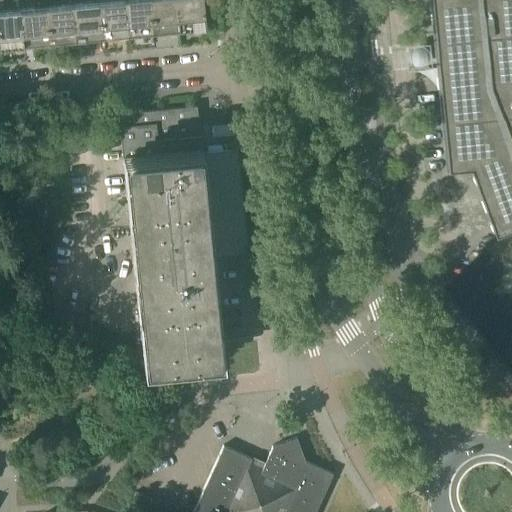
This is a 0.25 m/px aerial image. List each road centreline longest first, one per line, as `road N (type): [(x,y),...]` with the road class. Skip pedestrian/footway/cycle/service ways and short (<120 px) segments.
road 1 (residential): [(469,445),(428,399),(381,324),(360,225),(339,0)]
road 2 (residential): [(286,0),(311,235),(326,292),(355,345)]
road 3 (residential): [(270,382),(237,69)]
road 4 (residential): [(0,91),(237,69)]
road 5 (residential): [(355,345),(445,465)]
